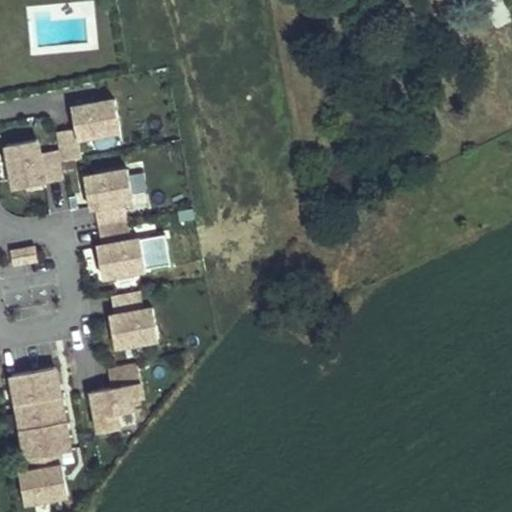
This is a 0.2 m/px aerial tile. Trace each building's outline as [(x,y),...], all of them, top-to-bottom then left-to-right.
[(120,130),(115,100),(71,108),(75,129),(56,132),(59,150),(61,161),(82,158),(78,138),(120,130)] [(64,179),(61,161),(59,150),(39,154),(37,140),(6,145),(14,188),(64,179)] [(134,199),(129,169),(84,177),(90,208),(96,207),(100,226),(129,221),(125,201),(134,199)] [(147,269),(142,239),(132,240),(129,221),(100,226),(103,246),(98,246),(104,277),(147,269)] [(37,260),(35,247),(10,252),(13,265),(37,260)] [(158,338),(153,308),(144,310),(140,290),(111,296),(114,315),(110,316),(115,346),(158,338)] [(144,397),(137,362),(108,368),(111,387),(91,391),(100,441),(112,438),(111,430),(119,428),(117,414),(133,411),(131,400),(144,397)] [(70,450),(55,367),(11,375),(27,458),(28,458),(30,471),(19,473),(25,503),(68,495),(62,465),(61,465),(58,452),(70,450)]
